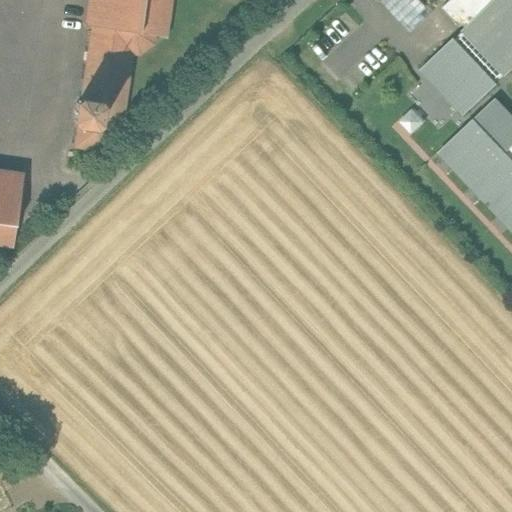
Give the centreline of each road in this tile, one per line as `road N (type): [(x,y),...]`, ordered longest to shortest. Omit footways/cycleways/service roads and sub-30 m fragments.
road 1 (unclassified): [(0,293),(302,0)]
road 2 (unclassified): [(103,511),(0,407)]
